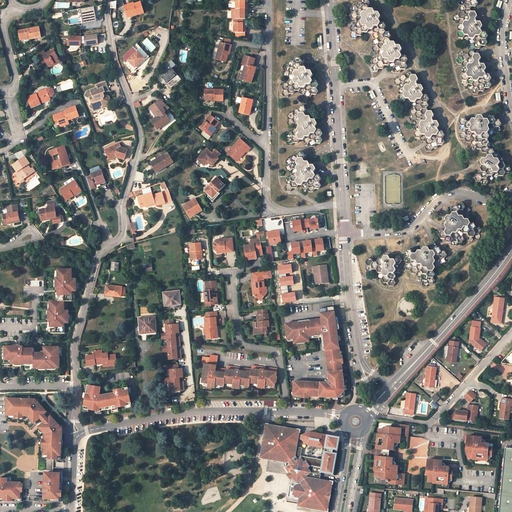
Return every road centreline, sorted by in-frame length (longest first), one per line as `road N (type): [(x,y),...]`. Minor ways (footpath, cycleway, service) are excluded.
road 1 (residential): [(109,0),(111,45),(140,143),(124,230),(97,259),(73,346),(77,386)]
road 2 (residential): [(267,0),(266,202),(276,212),(344,203)]
road 3 (residential): [(288,411),(181,412),(77,435)]
road 4 (residential): [(346,233),(402,230),(453,192),(485,199),(511,193)]
road 5 (residential): [(375,411),(430,423),(511,331)]
road 6 (residential): [(288,411),(276,350),(247,346),(237,336),(232,269)]
road 7 (residential): [(14,8),(3,26),(19,140)]
road 8 (residential): [(346,233),(359,363)]
road 9 (tertiary): [(433,342),(511,248)]
